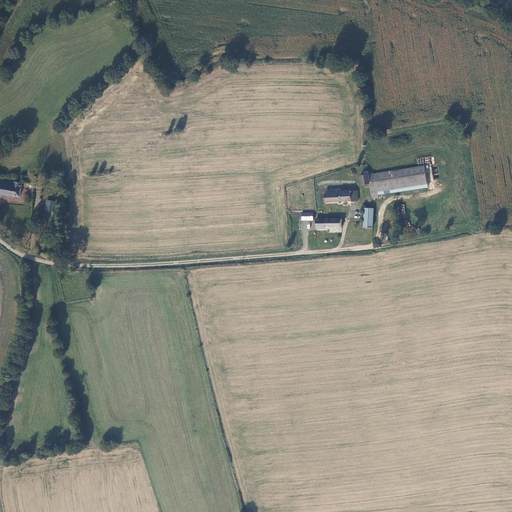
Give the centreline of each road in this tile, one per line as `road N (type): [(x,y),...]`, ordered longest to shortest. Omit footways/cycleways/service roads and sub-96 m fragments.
road 1 (unclassified): [(312,253),(69,264),(21,256),(0,238)]
road 2 (track): [(0,430),(33,314),(21,256)]
road 3 (track): [(312,253),(463,234)]
